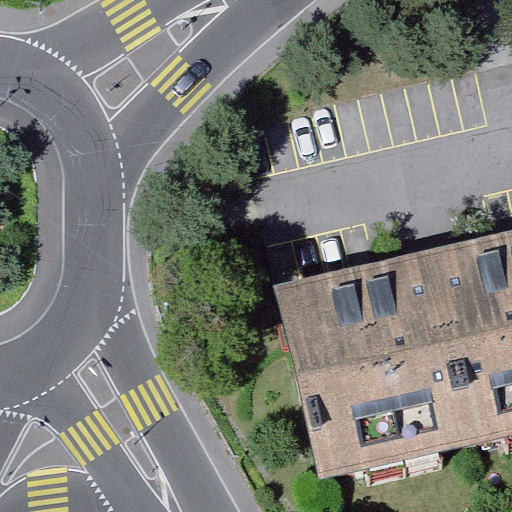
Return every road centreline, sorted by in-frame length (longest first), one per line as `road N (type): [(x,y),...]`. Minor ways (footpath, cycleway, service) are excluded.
road 1 (tertiary): [(200,511),(95,290)]
road 2 (tertiary): [(97,168),(187,84),(255,0)]
road 3 (tertiary): [(178,0),(26,80)]
road 4 (tertiary): [(32,375),(131,511)]
road 5 (tertiary): [(95,290),(97,168)]
